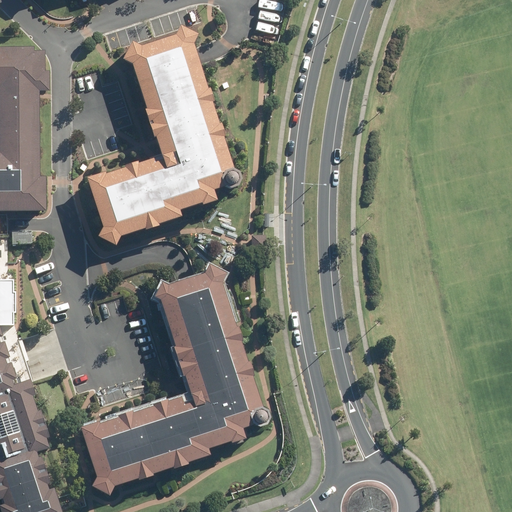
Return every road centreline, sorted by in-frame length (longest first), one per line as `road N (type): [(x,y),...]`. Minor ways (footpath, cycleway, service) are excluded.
road 1 (secondary): [(336,484),(305,316),(298,222),(312,90),(337,0)]
road 2 (secondary): [(365,0),(329,151),(326,262),(348,391),(378,470)]
road 3 (residential): [(105,385),(56,218),(61,54)]
road 4 (residential): [(61,54),(96,27),(182,0)]
